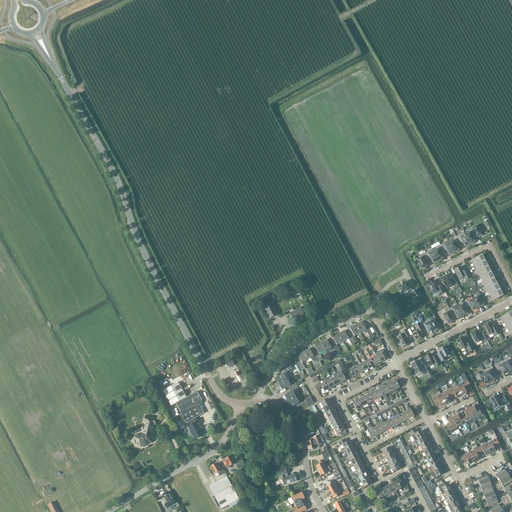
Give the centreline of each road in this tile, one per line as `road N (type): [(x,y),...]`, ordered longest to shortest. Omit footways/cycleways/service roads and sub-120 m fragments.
road 1 (tertiary): [(242,406),(216,391),(139,243),(115,174),(50,58)]
road 2 (residential): [(257,401),(291,347),(359,312),(371,315),(396,360)]
road 3 (tertiary): [(106,511),(217,447),(242,406)]
road 4 (tertiary): [(257,401),(297,424),(323,511)]
road 5 (residential): [(396,360),(511,301)]
road 6 (residential): [(364,449),(340,401),(397,365)]
